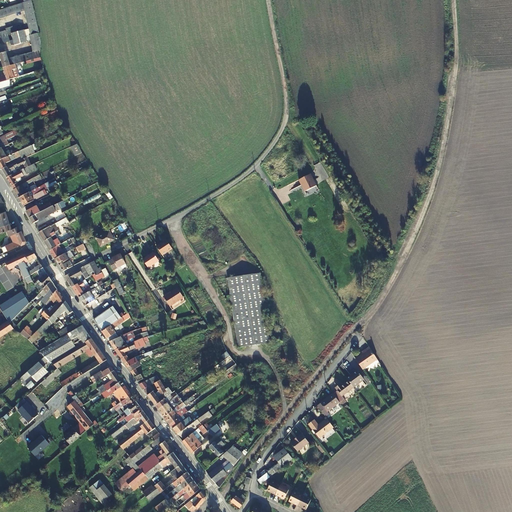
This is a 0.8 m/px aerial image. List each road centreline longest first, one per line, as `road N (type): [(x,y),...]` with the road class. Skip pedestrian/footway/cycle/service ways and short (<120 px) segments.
road 1 (track): [(454,0),(449,111),(418,225),(372,310),(219,500)]
road 2 (residential): [(91,259),(227,187),(273,143),(286,107),(267,0)]
road 3 (tertiary): [(35,244),(226,511)]
road 4 (residential): [(252,499),(265,456),(358,334)]
